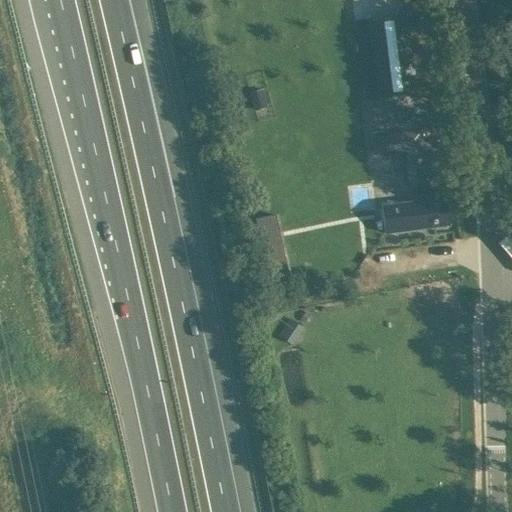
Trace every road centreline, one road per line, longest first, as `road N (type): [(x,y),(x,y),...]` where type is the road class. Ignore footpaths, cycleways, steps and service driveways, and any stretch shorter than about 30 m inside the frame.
road 1 (motorway): [(227,511),(110,0)]
road 2 (motorway): [(59,0),(170,511)]
road 3 (tertiary): [(493,246),(462,0)]
road 4 (tertiary): [(497,511),(492,277)]
road 5 (residential): [(369,268),(493,246)]
